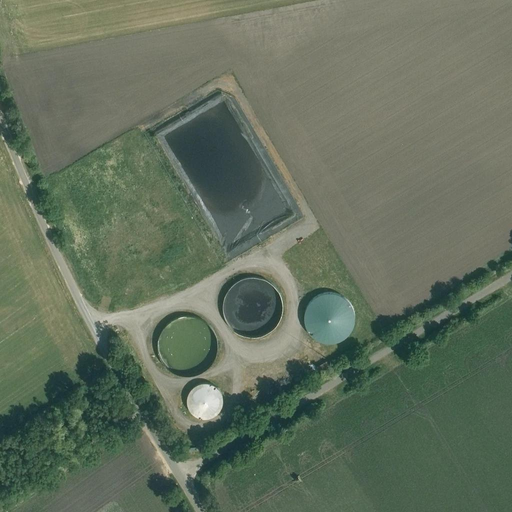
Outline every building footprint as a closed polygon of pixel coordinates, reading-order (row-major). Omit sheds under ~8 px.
[(270,330),(279,285),(239,277),(230,322),(270,330)] [(354,333),(342,290),(317,297),(318,301),(310,303),(313,314),(310,315),(318,343),(354,333)] [(209,371),(214,320),(163,315),(158,365),(209,371)] [(324,352),(319,354),(324,366),(329,364),(324,352)] [(212,384),(208,382),(203,382),(199,383),(195,385),(191,388),(189,392),(187,396),(187,401),(188,405),(189,409),(192,413),(196,416),(200,417),(204,418),(209,418),(213,416),(217,414),(220,410),(222,406),(223,402),(223,397),(221,393),(219,389),(216,386),(212,384)]
